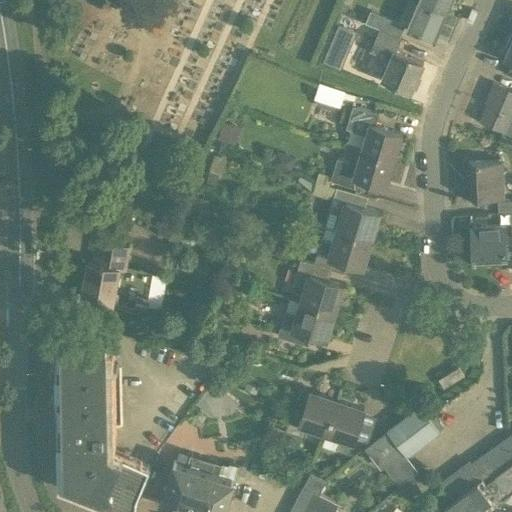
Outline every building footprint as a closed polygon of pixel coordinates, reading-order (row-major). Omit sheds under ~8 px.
[(416,0),(418,1),(446,12),(449,4),(452,5),(453,0),(416,0)] [(446,12),(418,1),(407,26),(434,38),(438,29),(441,30),(447,16),(444,15),(446,12)] [(370,10),(365,22),(399,37),(404,24),(370,10)] [(399,37),(365,22),(358,39),(372,45),(370,50),(389,58),(381,77),(411,90),(424,62),(394,49),(399,37)] [(508,46),(503,57),(511,60),(511,30),(505,45),(508,46)] [(339,106),(344,90),(320,81),(314,98),(339,106)] [(511,138),(511,89),(493,82),(485,100),(487,101),(479,119),(502,129),(501,134),(511,138)] [(402,132),(375,124),(379,112),(353,104),(346,127),(365,133),(361,149),(394,159),(402,132)] [(361,149),(356,163),(337,157),(331,179),(356,187),(359,177),(386,185),(394,159),(361,149)] [(504,195),(502,159),(467,161),(468,197),(504,195)] [(380,211),(364,206),(367,195),(329,184),(332,176),(317,172),(312,192),(333,198),(330,211),(337,213),(333,227),(335,227),(335,228),(372,239),(380,211)] [(510,216),(511,216),(511,198),(496,199),(497,213),(510,212),(510,216)] [(155,235),(176,245),(187,222),(166,212),(155,235)] [(507,261),(505,224),(470,225),(472,262),(507,261)] [(335,228),(331,241),(321,238),(314,262),(300,258),(300,259),(331,268),(345,272),(348,262),(363,267),(372,239),(335,228)] [(153,270),(125,266),(130,243),(97,237),(92,260),(87,259),(80,296),(113,302),(146,307),(153,270)] [(331,268),(300,259),(293,283),(303,286),(299,300),(335,311),(344,283),(328,279),(331,268)] [(299,300),(295,313),(284,310),(277,335),(308,344),(311,334),(327,339),(335,311),(299,300)] [(107,341),(72,330),(57,325),(56,325),(57,337),(58,423),(58,432),(59,484),(128,511),(130,511),(146,474),(149,465),(109,449),(107,341)] [(310,389),(303,410),(293,406),(285,431),(303,437),(307,427),(325,433),(336,398),(310,389)] [(365,408),(336,398),(325,433),(340,438),(336,449),(349,453),(353,442),(355,437),(368,441),(377,415),(363,411),(365,408)] [(385,429),(386,430),(403,452),(420,439),(423,443),(440,430),(437,426),(420,403),(419,402),(419,403),(385,429)] [(386,430),(364,447),(381,468),(384,466),(403,452),(386,430)] [(469,459),(439,482),(438,482),(451,501),(481,477),(484,481),(511,461),(511,432),(471,461),(469,459)] [(193,453),(190,463),(174,458),(160,503),(187,511),(223,511),(234,477),(213,470),(216,460),(193,453)] [(487,511),(484,506),(493,499),(496,503),(511,490),(511,461),(484,481),(481,477),(451,501),(439,510),(440,511),(487,511)] [(333,511),(339,503),(319,492),(325,480),(310,472),(288,511),(333,511)]
